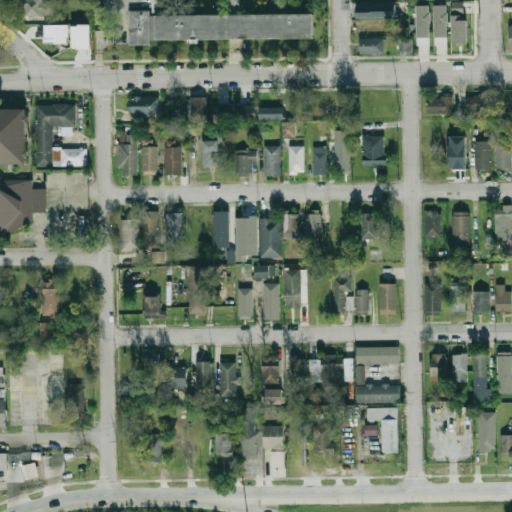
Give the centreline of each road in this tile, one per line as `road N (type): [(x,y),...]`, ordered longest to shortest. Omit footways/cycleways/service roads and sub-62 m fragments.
road 1 (residential): [(52,78),(511,69)]
road 2 (residential): [(417,492),(411,71)]
road 3 (residential): [(111,495),(103,77)]
road 4 (residential): [(104,196),(511,190)]
road 5 (residential): [(106,337),(511,332)]
road 6 (primary): [(493,491),(177,496)]
road 7 (primary): [(177,496),(111,495),(26,511)]
